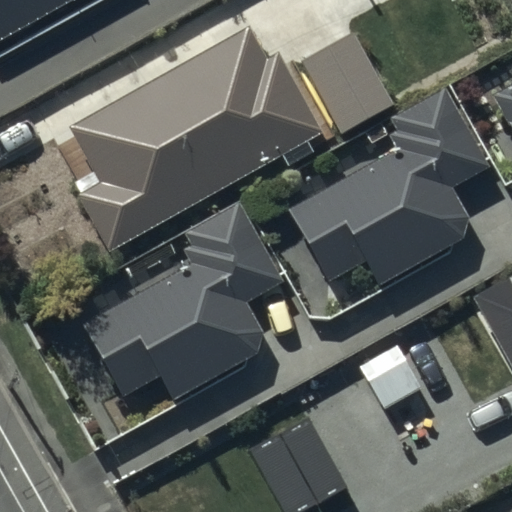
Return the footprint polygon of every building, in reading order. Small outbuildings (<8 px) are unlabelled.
[(0,0),(0,41),(72,0),(0,0)] [(257,64),(239,31),(71,127),(105,185),(80,199),(105,242),(310,125),(270,56),(257,64)] [(345,34),(300,58),(336,124),(381,100),(345,34)] [(511,89),(495,99),(511,129),(511,89)] [(472,161),(439,102),(398,125),(401,130),(393,134),(402,149),(294,211),(326,268),(361,248),(378,277),(451,236),(457,218),(436,181),(472,161)] [(267,277),(230,212),(190,234),(197,246),(190,250),(197,263),(88,323),(121,382),(157,362),(169,383),(247,340),(250,328),(232,297),(267,277)] [(511,275),(472,298),(511,370),(511,275)] [(242,476),(242,477),(259,511),(419,511),(484,476),(480,468),(501,456),(458,378),(438,389),(430,373),(242,476)]
